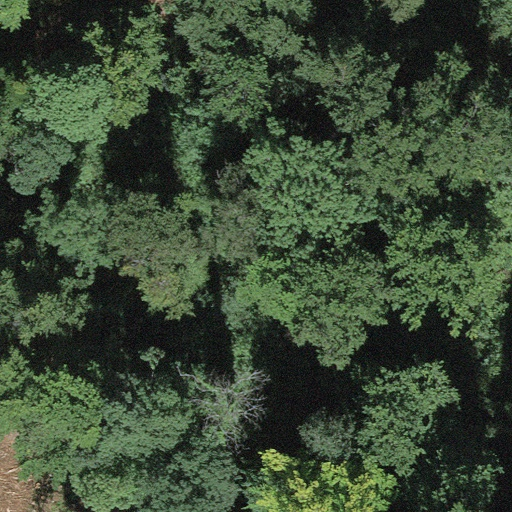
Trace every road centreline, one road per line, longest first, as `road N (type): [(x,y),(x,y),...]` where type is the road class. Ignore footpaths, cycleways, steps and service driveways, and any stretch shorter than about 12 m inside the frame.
road 1 (track): [(20,393),(135,260),(254,0)]
road 2 (track): [(0,377),(172,511)]
